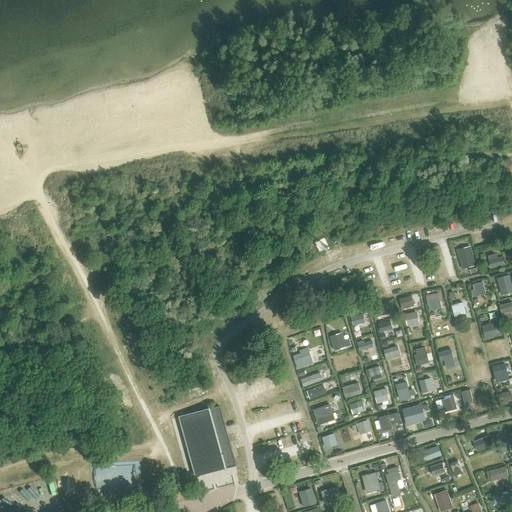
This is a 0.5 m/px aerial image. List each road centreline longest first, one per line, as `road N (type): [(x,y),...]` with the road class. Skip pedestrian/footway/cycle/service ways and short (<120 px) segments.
road 1 (unclassified): [(511,410),(192,504)]
road 2 (track): [(0,466),(163,445)]
